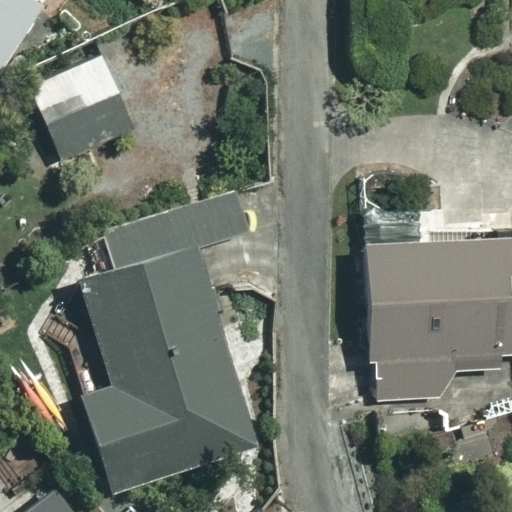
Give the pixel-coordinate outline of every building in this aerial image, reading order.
[(0,0),(0,43),(32,1),(31,0),(0,0)] [(123,115),(89,46),(18,82),(53,150),(123,115)] [(232,231),(227,189),(177,194),(182,237),(232,231)] [(511,218),(348,230),(360,398),(436,393),(434,365),(511,359),(511,218)] [(244,435),(176,219),(60,255),(99,377),(68,387),(97,481),(244,435)] [(70,511),(47,480),(2,511),(70,511)]
